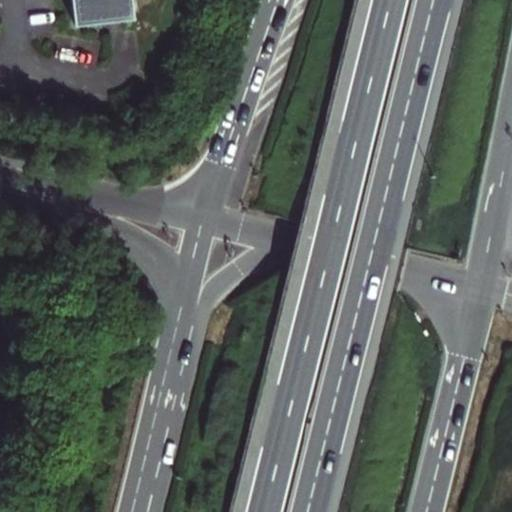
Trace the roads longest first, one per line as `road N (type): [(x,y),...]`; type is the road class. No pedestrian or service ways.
road 1 (trunk): [(388,0),(263,511)]
road 2 (trunk): [(308,511),(436,4)]
road 3 (tertiary): [(0,203),(92,226),(140,248),(167,279),(177,327)]
road 4 (secondary): [(278,0),(202,224)]
road 5 (secondary): [(427,511),(481,288)]
road 6 (tertiary): [(202,224),(0,175)]
road 7 (tertiary): [(481,288),(294,244)]
road 8 (secondary): [(177,327),(133,511)]
road 9 (tertiary): [(294,244),(230,272),(177,327)]
